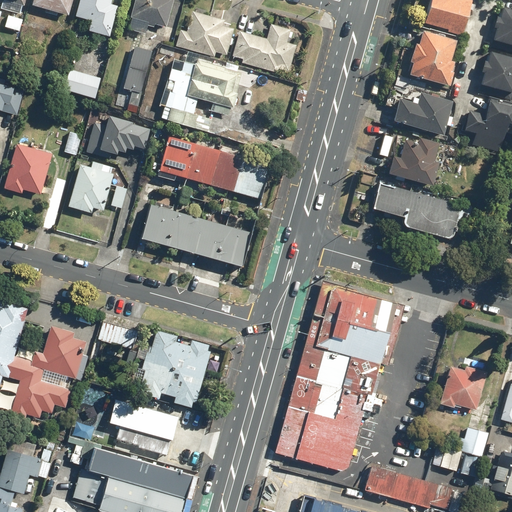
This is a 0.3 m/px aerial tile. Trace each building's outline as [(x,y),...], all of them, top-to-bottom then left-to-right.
[(0,0),(3,2),(2,6),(20,11),(22,3),(23,4),(24,0),(0,0)] [(33,0),(33,4),(68,14),(72,0),(33,0)] [(112,0),(80,0),(77,15),(92,20),(90,29),(111,35),(120,5),(112,2),(112,0)] [(174,0),(135,0),(128,28),(147,33),(149,25),(156,26),(157,23),(168,26),(174,0)] [(433,0),(432,5),(426,21),(449,28),(448,30),(463,34),(470,15),(472,0),(433,0)] [(511,7),(504,5),(501,16),(498,15),(495,25),(499,26),(495,39),(493,39),(492,45),(511,51),(511,7)] [(181,28),(176,45),(216,56),(217,52),(228,55),(236,28),(225,25),(226,19),(193,10),(187,30),(181,28)] [(24,17),(9,14),(6,27),(21,31),(24,17)] [(297,44),(288,42),(292,29),(272,23),(268,38),(240,31),(232,59),(278,72),(279,68),(289,71),(297,44)] [(457,39),(424,29),(420,43),(417,42),(412,60),(414,61),(411,73),(451,85),(455,71),(453,70),(456,60),(452,59),(457,39)] [(153,50),(136,45),(124,87),(141,92),(153,50)] [(511,54),(493,50),(490,60),(486,59),(483,69),(487,70),(483,84),(482,83),(480,90),(511,98),(511,54)] [(237,91),(243,71),(189,55),(187,60),(176,57),(166,91),(169,92),(162,117),(209,131),(213,119),(195,114),(199,99),(215,103),(213,110),(229,115),(232,107),(234,108),(239,91),(237,91)] [(101,77),(70,69),(65,89),(96,97),(101,77)] [(0,109),(18,115),(24,90),(15,87),(15,86),(5,83),(6,79),(0,77),(0,109)] [(422,92),(419,102),(401,97),(395,119),(445,133),(453,100),(422,92)] [(477,132),(473,143),(499,151),(510,120),(511,121),(511,101),(490,95),(485,113),(470,110),(465,129),(477,132)] [(127,151),(128,146),(144,150),(149,130),(133,126),(134,120),(111,114),(108,125),(97,122),(90,151),(110,156),(111,151),(119,153),(120,149),(127,151)] [(83,134),(70,130),(65,151),(77,155),(83,134)] [(389,156),(393,136),(384,134),(380,154),(389,156)] [(272,163),(170,135),(161,169),(263,197),(272,163)] [(395,153),(390,171),(434,184),(441,161),(436,159),(440,142),(421,137),(419,141),(406,137),(401,155),(395,153)] [(459,142),(448,141),(448,153),(458,153),(459,142)] [(54,153),(18,143),(5,188),(23,193),(25,188),(42,193),(54,153)] [(93,167),(81,163),(69,205),(93,212),(94,207),(105,210),(115,173),(113,173),(115,166),(95,161),(93,167)] [(463,204),(381,183),(375,207),(405,215),(403,220),(404,222),(407,225),(450,236),(454,234),(456,231),(463,204)] [(153,204),(143,237),(244,265),(254,232),(153,204)] [(323,283),(276,452),(343,470),(349,466),(355,445),(369,394),(372,395),(381,363),(388,365),(391,354),(404,306),(323,283)] [(0,383),(3,375),(20,380),(11,413),(27,417),(28,414),(41,418),(43,410),(53,413),(55,404),(66,407),(72,388),(42,380),(45,368),(81,379),(89,355),(84,354),(88,340),(75,336),(76,332),(45,322),(33,360),(15,355),(29,308),(23,306),(0,299),(0,383)] [(139,331),(103,321),(98,338),(135,348),(139,331)] [(176,396),(175,401),(192,407),(194,401),(197,402),(212,351),(208,350),(210,345),(192,339),(191,344),(177,340),(179,335),(158,329),(156,334),(154,333),(138,385),(144,386),(142,392),(160,397),(161,392),(176,396)] [(465,368),(451,364),(440,402),(455,406),(456,402),(477,408),(488,370),(466,364),(465,368)] [(511,381),(511,382),(501,418),(511,421),(511,381)] [(119,425),(116,438),(139,445),(138,447),(167,455),(178,416),(114,399),(108,422),(119,425)] [(462,449),(474,453),(468,474),(478,477),(484,455),(483,455),(489,433),(468,427),(462,449)] [(93,447),(87,470),(107,476),(184,497),(190,475),(93,447)] [(0,500),(0,511),(22,511),(24,508),(11,504),(16,490),(25,493),(30,474),(38,476),(44,458),(9,448),(0,479),(0,496),(3,497),(2,501),(0,500)] [(454,453),(433,448),(430,463),(451,467),(454,453)] [(511,453),(500,453),(490,488),(511,493),(511,453)] [(454,487),(374,463),(366,490),(429,509),(430,505),(447,510),(454,487)] [(102,493),(107,476),(87,470),(80,468),(72,497),(98,504),(102,493)] [(187,511),(198,477),(190,475),(179,511),(187,511)] [(102,493),(170,511),(179,511),(184,497),(107,476),(102,493)] [(97,510),(98,510),(104,511),(170,511),(102,493),(98,504),(97,510)] [(368,511),(303,494),(298,511),(368,511)]
